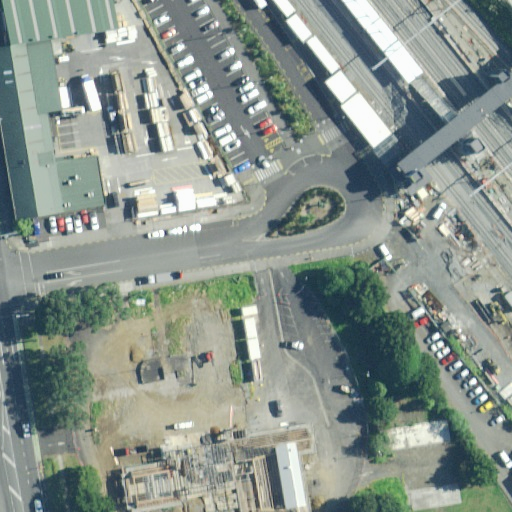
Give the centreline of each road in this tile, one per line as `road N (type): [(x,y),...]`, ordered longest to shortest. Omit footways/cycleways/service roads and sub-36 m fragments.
road 1 (residential): [(230,241),(0,277)]
road 2 (residential): [(348,176),(362,200),(344,231),(300,244),(230,241)]
road 3 (residential): [(230,241),(260,226),(302,177),(348,176)]
road 4 (secondary): [(0,391),(18,511)]
